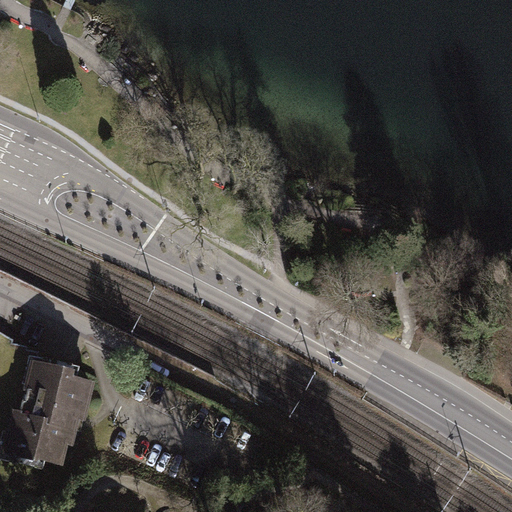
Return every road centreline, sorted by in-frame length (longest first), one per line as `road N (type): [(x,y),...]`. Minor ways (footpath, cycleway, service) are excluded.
road 1 (tertiary): [(406,385),(380,356),(132,203),(65,142),(0,112)]
road 2 (tertiary): [(0,200),(367,381),(406,385)]
road 3 (unknown): [(104,342),(277,436)]
road 4 (tertiary): [(406,385),(511,450)]
